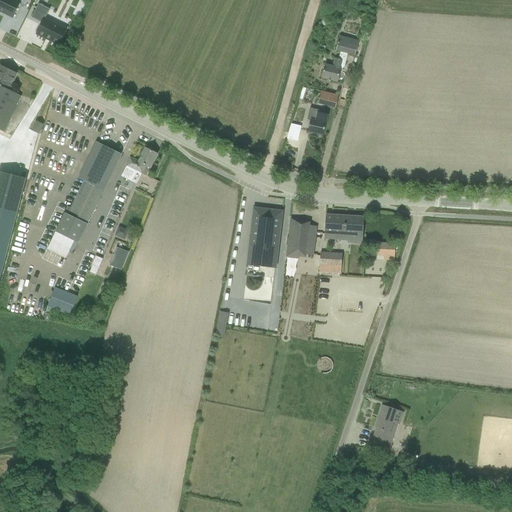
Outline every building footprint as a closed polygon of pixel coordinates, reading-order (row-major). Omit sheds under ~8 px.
[(15,0),(0,0),(0,12),(12,18),(20,2),(15,0)] [(38,4),(32,18),(42,23),(36,34),(58,45),(66,30),(44,19),(49,10),(38,4)] [(313,51),(324,54),(325,49),(319,48),(326,19),(322,18),(313,51)] [(328,81),(330,82),(330,80),(337,82),(342,61),(343,61),(346,60),(348,54),(354,55),(358,42),(339,37),(335,51),(340,52),(338,60),(335,59),(333,67),(325,65),(322,78),(328,80),(328,81)] [(8,90),(16,74),(0,66),(0,130),(2,132),(20,96),(8,90)] [(317,103),(335,108),(338,96),(320,92),(317,103)] [(310,120),(307,132),(323,135),(327,115),(323,114),(324,111),(309,108),(307,120),(310,120)] [(42,125),(36,122),(31,131),(38,134),(42,125)] [(77,243),(121,155),(115,152),(115,153),(96,143),(93,148),(90,153),(91,153),(84,167),(78,179),(84,182),(68,215),(64,213),(55,232),(77,243)] [(130,158),(126,166),(120,177),(130,181),(135,171),(146,176),(150,168),(152,163),(157,154),(145,148),(138,162),(130,158)] [(0,275),(20,199),(25,178),(0,171),(0,275)] [(274,268),(281,211),(253,208),(247,265),(274,268)] [(362,242),(363,217),(325,215),(324,238),(337,239),(337,234),(351,235),(351,240),(350,242),(362,242)] [(299,254),(312,256),(316,227),(302,225),(303,220),(291,218),(286,257),(298,258),(299,254)] [(382,244),(382,255),(394,256),(395,245),(382,244)] [(116,248),(109,265),(121,270),(128,253),(116,248)] [(320,253),(319,273),(340,274),(342,254),(320,253)] [(99,268),(102,259),(95,256),(91,265),(92,265),(99,268)] [(278,282),(276,298),(345,307),(347,290),(278,282)] [(54,289),(47,307),(69,315),(76,297),(54,289)] [(102,392),(104,383),(88,380),(86,389),(102,392)] [(396,424),(398,424),(399,425),(403,413),(391,409),(382,406),(378,415),(380,416),(372,440),(382,443),(391,446),(394,434),(392,434),(396,424)] [(69,440),(76,446),(88,435),(81,428),(69,440)] [(412,453),(415,454),(468,460),(467,467),(475,468),(476,461),(511,465),(511,440),(415,429),(412,453)]
